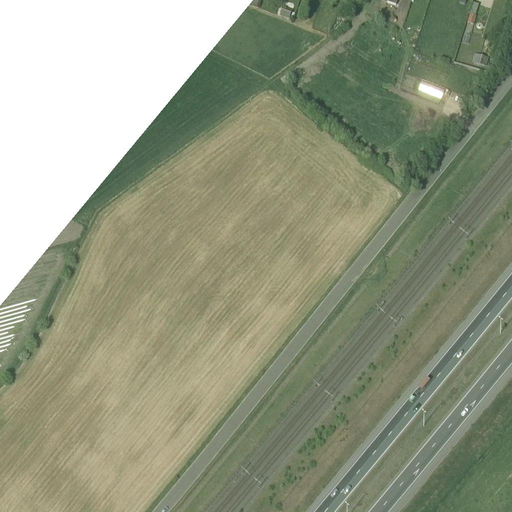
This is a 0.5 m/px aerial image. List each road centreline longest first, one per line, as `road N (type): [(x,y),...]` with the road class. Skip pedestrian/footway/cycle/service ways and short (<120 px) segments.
road 1 (unclassified): [(157,511),(511,75)]
road 2 (motorway): [(511,274),(314,511)]
road 3 (motorway): [(368,511),(511,341)]
